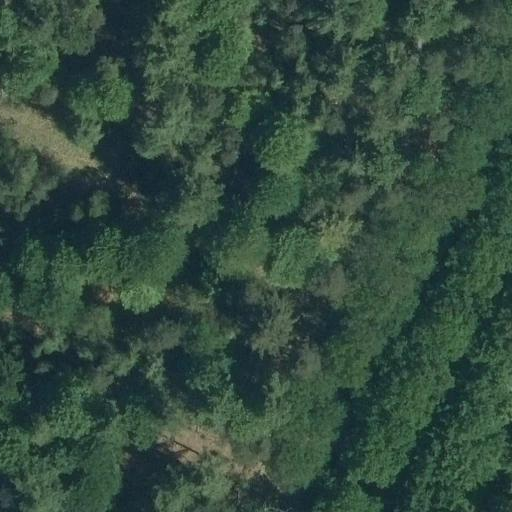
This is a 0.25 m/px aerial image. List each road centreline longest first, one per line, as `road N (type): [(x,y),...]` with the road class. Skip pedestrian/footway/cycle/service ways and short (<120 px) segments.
road 1 (track): [(511,23),(244,511)]
road 2 (track): [(0,116),(373,325)]
road 3 (unclassified): [(511,261),(374,511)]
